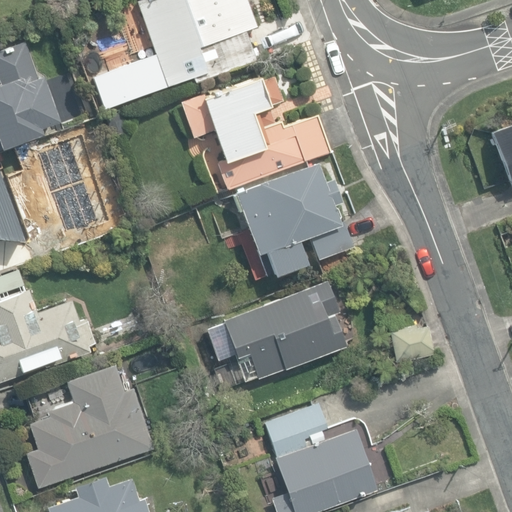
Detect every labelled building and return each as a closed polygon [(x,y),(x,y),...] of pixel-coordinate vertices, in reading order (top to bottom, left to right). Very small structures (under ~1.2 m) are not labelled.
[(141,0),(134,3),(166,87),(191,78),(193,84),(255,61),(244,31),(256,26),(246,0),(141,0)] [(0,147),(40,134),(37,127),(57,120),(41,74),(36,76),(24,40),(0,48),(0,147)] [(205,148),(219,190),(329,153),(316,113),(280,125),(278,120),(272,122),(267,108),(266,104),(278,100),(268,72),(184,101),(196,135),(213,129),(218,144),(208,147),(205,148)] [(93,84),(101,108),(118,102),(110,78),(93,84)] [(511,121),(490,129),(508,182),(511,181),(511,121)] [(30,227),(38,251),(104,227),(93,197),(110,191),(100,165),(104,163),(92,130),(63,141),(73,168),(67,171),(64,163),(45,170),(48,179),(16,190),(24,214),(16,217),(21,230),(30,227)] [(263,251),(271,275),(305,264),(297,239),(309,236),(315,256),(351,244),(343,221),(338,223),(332,206),(341,203),(333,178),(322,182),(316,162),(230,191),(237,212),(241,211),(255,254),(263,251)] [(0,230),(11,227),(0,194),(0,230)] [(0,380),(88,351),(86,344),(93,341),(85,318),(76,321),(69,299),(34,311),(26,288),(23,289),(16,266),(0,271),(0,380)] [(231,353),(242,381),(254,376),(255,378),(344,344),(332,314),(338,311),(325,278),(220,319),(221,321),(203,328),(215,359),(231,353)] [(387,333),(391,355),(432,347),(428,325),(387,333)] [(24,452),(36,487),(150,448),(128,385),(121,388),(112,362),(63,379),(70,400),(44,409),(46,415),(26,421),(35,448),(24,452)] [(269,497),(274,511),(309,511),(375,488),(353,427),(310,443),(307,434),(325,427),(316,402),(262,420),(274,455),(272,456),(284,491),(269,497)] [(147,511),(142,496),(136,498),(128,476),(106,483),(103,474),(71,485),(75,495),(44,506),(46,511),(147,511)]
